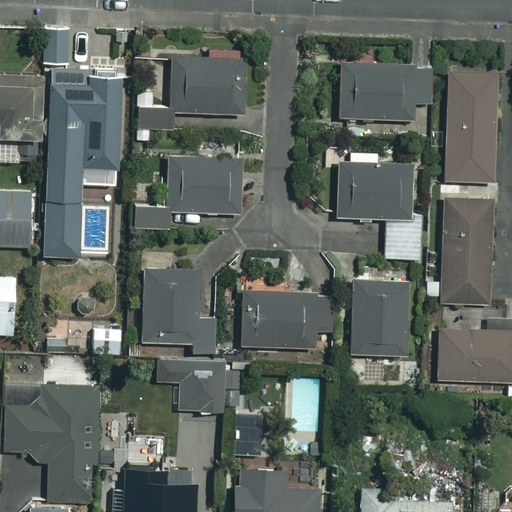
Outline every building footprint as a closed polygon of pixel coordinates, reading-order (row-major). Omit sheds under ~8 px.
[(65,25),(39,25),(39,63),(65,64),(65,25)] [(240,56),(167,53),(166,110),(238,113),(240,56)] [(429,64),(337,59),(334,116),(409,120),(410,101),(427,102),(429,64)] [(493,68),(444,67),(441,179),(490,180),(493,68)] [(0,149),(40,151),(43,72),(0,70),(0,149)] [(122,73),(51,70),(43,252),(80,254),(83,179),(117,181),(122,73)] [(151,86),(132,86),(133,133),(165,132),(165,105),(151,106),(151,86)] [(372,150),(332,150),(332,217),(382,217),(382,256),(418,257),(418,216),(405,216),(405,162),(372,162),(372,150)] [(236,157),(164,155),(163,211),(235,212),(236,157)] [(26,190),(0,190),(0,244),(28,244),(26,190)] [(488,197),(440,196),(438,301),(486,302),(488,197)] [(207,264),(136,265),(138,339),(186,338),(187,353),(209,353),(207,264)] [(13,274),(0,274),(0,349),(11,349),(13,274)] [(402,281),(349,279),(347,353),(400,354),(402,281)] [(311,289),(239,287),(237,344),(309,346),(311,289)] [(511,326),(435,325),(434,378),(511,380),(511,326)] [(118,327),(89,327),(90,355),(118,354),(118,327)] [(222,407),(222,358),(142,359),(142,382),(174,382),(174,407),(222,407)] [(97,385),(36,384),(35,404),(1,403),(0,450),(28,450),(28,460),(46,460),(45,498),(94,499),(97,385)] [(259,416),(222,412),(218,450),(254,454),(259,416)] [(315,511),(318,469),(233,465),(230,511),(315,511)] [(160,469),(119,467),(117,511),(189,511),(191,482),(159,481),(160,469)] [(356,511),(446,511),(447,497),(357,494),(356,511)]
